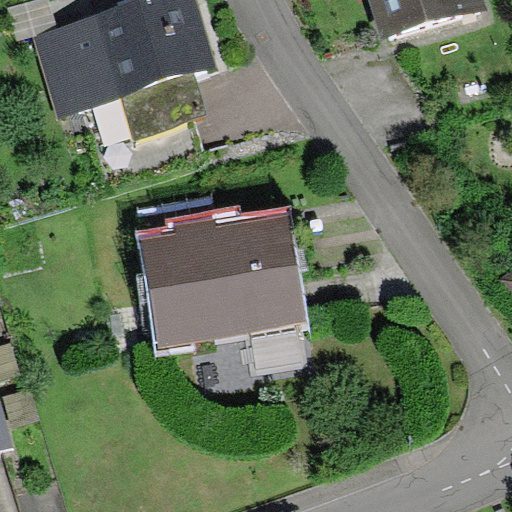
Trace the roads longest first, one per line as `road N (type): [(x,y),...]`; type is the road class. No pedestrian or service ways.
road 1 (residential): [(511,391),(254,0)]
road 2 (residential): [(511,458),(367,511)]
